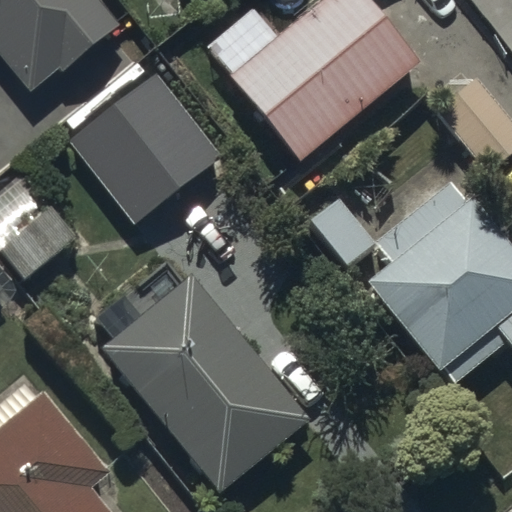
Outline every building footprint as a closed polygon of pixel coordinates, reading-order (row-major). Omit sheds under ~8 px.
[(88,0),(0,0),(0,75),(28,108),(57,84),(61,89),(121,38),(88,0)] [(348,0),(340,0),(228,95),(298,182),(417,82),(348,0)] [(155,90),(68,155),(133,241),(219,175),(155,90)] [(433,125),(487,186),(511,163),(511,135),(473,90),(433,125)] [(22,187),(0,204),(0,264),(24,295),(76,254),(22,187)] [(511,272),(446,196),(373,259),(392,281),(364,306),(437,391),(441,388),(452,401),(501,359),(511,370),(511,369),(511,272)] [(334,214),(307,236),(346,283),(373,261),(334,214)] [(126,343),(96,368),(214,511),(215,511),(307,437),(188,292),(170,307),(155,289),(129,310),(125,307),(108,321),(126,343)] [(23,398),(0,415),(0,511),(88,511),(86,509),(109,490),(39,407),(33,412),(23,398)]
